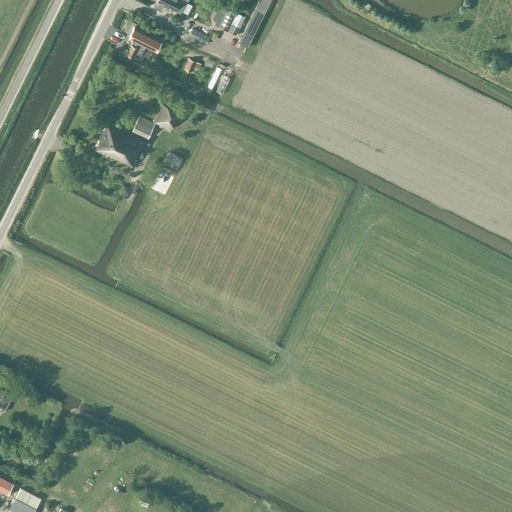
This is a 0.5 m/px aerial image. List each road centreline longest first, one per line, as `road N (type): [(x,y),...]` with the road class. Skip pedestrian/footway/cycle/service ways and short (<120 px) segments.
road 1 (tertiary): [(117,0),(0,235)]
road 2 (unclassified): [(0,120),(59,0)]
